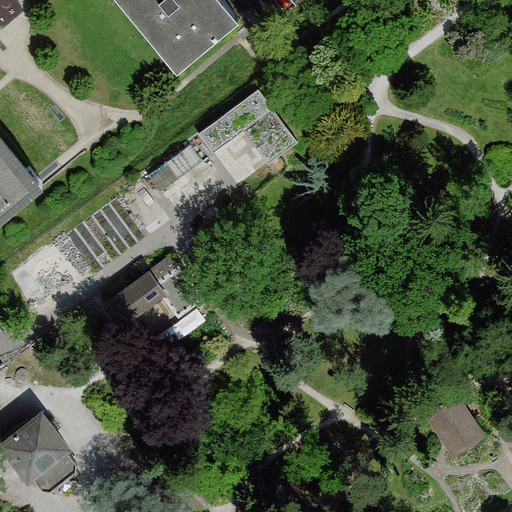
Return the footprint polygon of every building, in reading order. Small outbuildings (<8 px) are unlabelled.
[(130,0),(180,59),(239,10),(230,0),(130,0)] [(269,84),(204,128),(240,182),(306,138),(269,84)] [(45,177),(0,123),(0,250),(63,199),(45,177)] [(200,294),(170,254),(103,302),(125,332),(135,334),(157,319),(158,312),(151,302),(166,290),(180,309),(200,294)] [(456,392),(426,413),(447,443),(456,457),(486,436),(456,392)] [(69,447),(39,408),(0,437),(0,443),(26,479),(69,447)]
